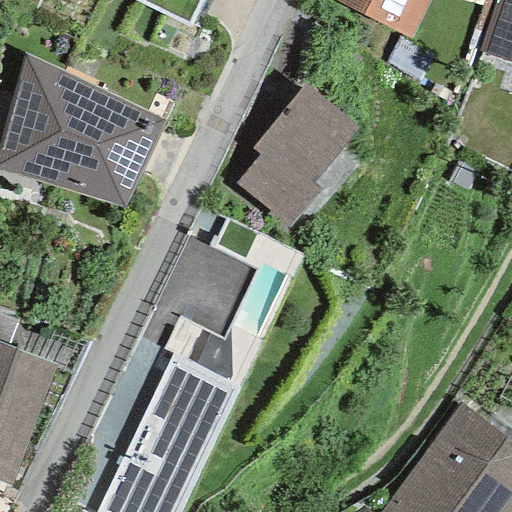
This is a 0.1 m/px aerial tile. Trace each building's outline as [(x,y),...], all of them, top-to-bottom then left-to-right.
[(201,0),(135,0),(189,27),(201,0)] [(430,0),(334,0),(412,38),(430,0)] [(511,0),(495,0),(478,51),(511,62),(511,0)] [(24,55),(0,139),(0,169),(122,208),(166,121),(24,55)] [(305,83),(250,148),(259,156),(235,184),(268,211),(265,214),(285,231),(321,190),(312,183),(358,128),(305,83)] [(0,314),(0,343),(6,345),(15,320),(0,314)] [(0,482),(11,486),(55,364),(6,345),(0,343),(0,482)] [(180,511),(240,387),(171,353),(96,511),(180,511)] [(379,511),(510,511),(511,510),(511,441),(461,404),(379,511)]
